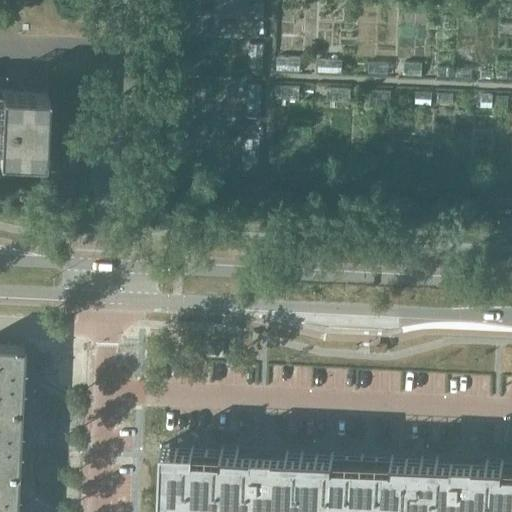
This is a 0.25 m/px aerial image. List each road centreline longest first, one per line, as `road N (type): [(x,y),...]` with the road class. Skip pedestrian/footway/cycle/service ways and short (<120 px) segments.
road 1 (residential): [(103,391),(511,411)]
road 2 (tertiary): [(511,287),(107,267)]
road 3 (tertiary): [(107,297),(511,317)]
road 4 (residential): [(107,267),(115,52)]
road 5 (residential): [(99,511),(103,391)]
